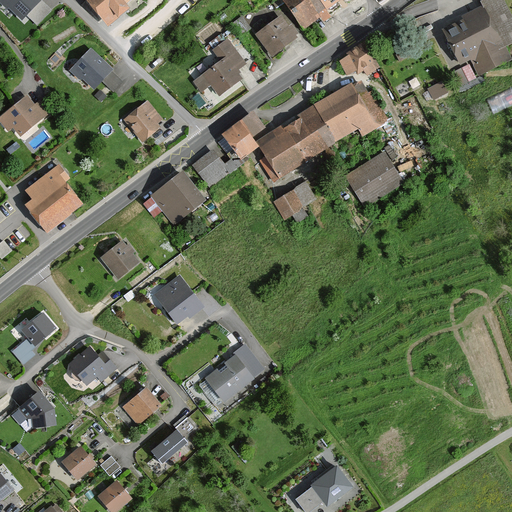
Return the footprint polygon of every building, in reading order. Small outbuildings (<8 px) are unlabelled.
[(40,2),(37,0),(1,0),(1,1),(22,21),(40,2)] [(82,0),(104,27),(125,11),(121,6),(127,0),(82,0)] [(278,0),(302,30),(341,0),(278,0)] [(482,13),(442,32),(459,67),(478,58),(485,73),(511,59),(511,56),(508,47),(511,44),(511,16),(504,0),(484,0),(477,3),(482,13)] [(279,17),(254,36),(271,58),(296,40),(279,17)] [(227,40),(208,54),(215,63),(191,82),(200,95),(210,88),(217,98),(241,80),(235,72),(245,64),(227,40)] [(365,43),(340,62),(344,72),(357,75),(364,72),(367,78),(382,69),(365,43)] [(111,70),(88,49),(69,71),(93,91),(111,70)] [(444,77),(429,86),(436,98),(451,89),(444,77)] [(361,78),(256,144),(277,179),(356,130),(362,139),(389,122),(361,78)] [(511,86),(489,95),(494,109),(511,102),(511,86)] [(27,94),(0,116),(0,124),(7,132),(11,129),(18,137),(45,115),(27,94)] [(162,121),(145,101),(123,121),(142,143),(159,129),(156,126),(162,121)] [(251,112),(218,136),(237,161),(254,148),(249,141),(264,129),(251,112)] [(230,172),(213,150),(193,166),(210,188),(230,172)] [(384,152),(345,177),(366,210),(405,185),(384,152)] [(29,199),(21,206),(45,235),(81,204),(62,183),(68,178),(56,164),(23,192),(29,199)] [(204,199),(180,171),(151,195),(174,224),(204,199)] [(307,182),(274,202),(285,220),(319,200),(307,182)] [(0,203),(0,220),(8,214),(0,203)] [(0,241),(0,252),(2,256),(13,248),(6,237),(0,241)] [(121,240),(99,258),(116,280),(139,263),(121,240)] [(202,305),(178,275),(151,296),(175,326),(202,305)] [(56,331),(43,316),(23,333),(35,348),(56,331)] [(98,359),(90,349),(70,366),(87,386),(97,377),(101,382),(116,369),(103,354),(98,359)] [(235,354),(204,379),(223,403),(254,378),(235,354)] [(53,407),(36,389),(16,408),(27,419),(32,419),(32,428),(55,426),(53,407)] [(146,391),(125,409),(138,425),(160,407),(146,391)] [(176,433),(153,454),(163,465),(186,444),(176,433)] [(80,449),(63,464),(77,481),(95,466),(80,449)] [(111,458),(102,466),(110,475),(119,468),(111,458)] [(352,490),(337,470),(312,488),(327,508),(352,490)] [(0,502),(13,492),(0,477),(0,502)] [(116,485),(100,499),(111,511),(115,511),(129,501),(116,485)]
